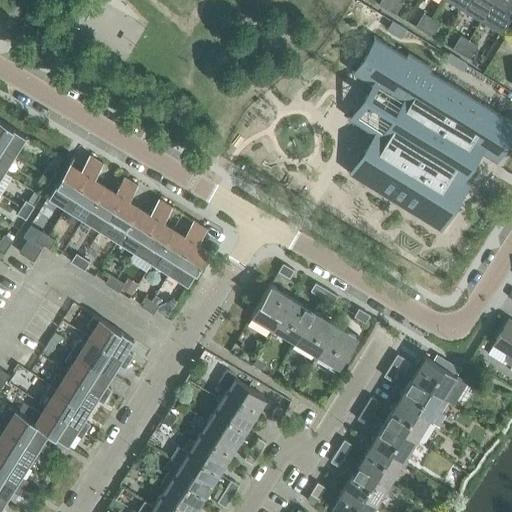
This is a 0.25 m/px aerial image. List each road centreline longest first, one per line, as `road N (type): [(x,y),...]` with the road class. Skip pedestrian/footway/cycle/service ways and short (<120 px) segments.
road 1 (residential): [(76,511),(258,219)]
road 2 (residential): [(258,219),(0,68)]
road 3 (residential): [(243,511),(279,451),(320,435),(383,335)]
road 4 (residential): [(392,298),(451,325),(471,311),(511,247)]
road 5 (residential): [(392,298),(258,219)]
